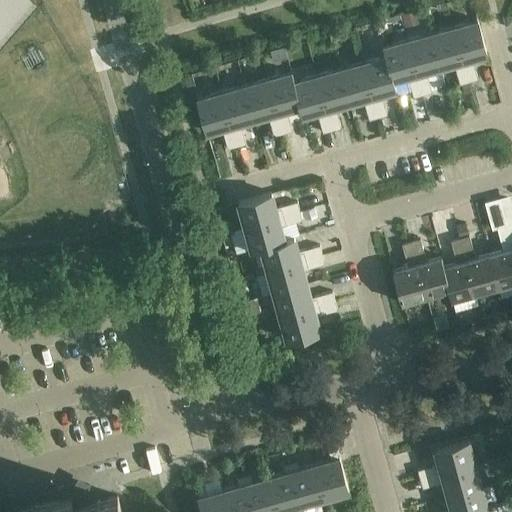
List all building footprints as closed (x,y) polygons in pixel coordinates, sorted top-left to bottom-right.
[(487,53),(478,20),(455,27),(470,81),(479,79),(473,57),(487,53)] [(470,81),(455,27),(431,33),(441,66),(455,62),(461,84),(470,81)] [(441,66),(431,33),(409,40),(425,94),(433,91),(427,70),(441,66)] [(425,94),(409,40),(384,46),(387,56),(388,56),(394,79),(408,75),(414,97),(425,94)] [(397,89),(394,79),(388,56),(387,56),(363,63),(379,117),(388,114),(382,93),(397,89)] [(379,117),(363,63),(341,69),(350,102),(364,98),(370,119),(379,117)] [(350,102),(341,69),(317,75),(333,130),(342,127),(336,106),(350,102)] [(295,82),(293,72),(269,78),(284,133),(294,130),(288,109),(301,105),(295,82)] [(317,75),(295,82),(301,105),(303,115),(318,111),(324,132),(333,130),(317,75)] [(284,133),(269,78),(245,85),(255,118),(269,114),(274,135),(284,133)] [(255,118),(245,85),(222,91),(237,146),(246,143),(240,122),(255,118)] [(237,146),(222,91),(198,98),(207,131),(222,127),(228,148),(237,146)] [(84,150),(0,171),(0,235),(123,204),(104,132),(81,138),(84,150)] [(276,208),(272,193),(239,202),(245,226),(301,210),(298,201),(276,208)] [(303,220),(301,210),(245,226),(252,250),(263,247),(263,246),(285,240),(285,239),(281,226),(303,220)] [(511,282),(511,243),(507,225),(497,227),(503,249),(490,253),(500,286),(511,282)] [(500,286),(490,253),(475,257),(469,235),(460,238),(476,293),(500,286)] [(299,252),(295,236),(285,239),(285,240),(263,246),(263,247),(269,270),(323,254),(321,246),(299,252)] [(443,266),(444,266),(442,256),(427,260),(421,238),(412,240),(428,296),(449,290),(450,290),(443,266)] [(476,293),(460,238),(451,240),(457,262),(444,266),(443,266),(450,290),(449,290),(451,300),(476,293)] [(428,296),(412,240),(403,243),(409,265),(394,269),(403,303),(428,296)] [(326,265),(323,254),(269,270),(275,293),(308,284),(304,271),(326,265)] [(311,297),(308,284),(275,293),(281,316),(335,301),(333,291),(311,297)] [(338,310),(336,302),(335,301),(281,316),(288,340),(321,331),(317,316),(338,310)] [(251,333),(255,347),(281,340),(277,326),(251,333)] [(418,469),(421,480),(475,464),(468,439),(435,449),(439,463),(418,469)] [(350,490),(342,462),(340,457),(338,450),(330,452),(332,459),(315,464),(325,497),(350,490)] [(325,497),(315,464),(301,468),(299,461),(291,463),(302,503),(325,497)] [(302,503),(291,463),(284,465),(286,471),(270,476),(280,510),(302,503)] [(482,487),(475,464),(421,480),(423,488),(445,482),(449,496),(482,487)] [(271,511),(280,510),(270,476),(256,480),(254,474),(246,476),(255,511),(271,511)] [(255,511),(246,476),(238,478),(240,484),(223,489),(230,511),(255,511)] [(230,511),(223,489),(208,493),(207,487),(198,489),(200,496),(199,497),(203,511),(230,511)] [(480,511),(488,510),(482,487),(449,496),(452,510),(446,511),(480,511)] [(122,511),(118,496),(110,498),(114,509),(104,511),(101,511),(99,501),(91,503),(88,492),(19,510),(19,511),(122,511)] [(104,511),(114,509),(110,498),(99,501),(101,511),(104,511)]
